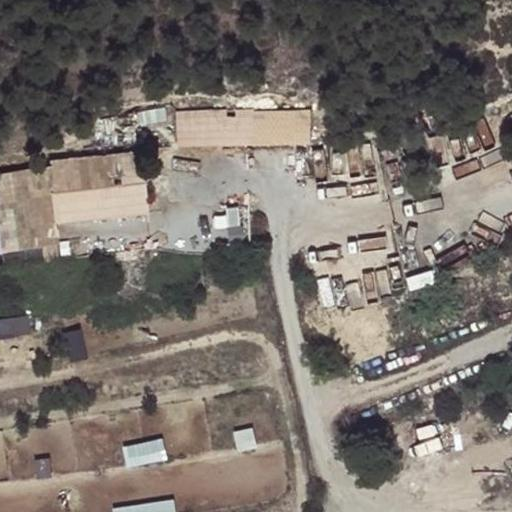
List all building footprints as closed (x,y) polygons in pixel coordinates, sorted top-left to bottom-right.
[(313,112),(176,112),(177,147),(313,146),(313,112)] [(143,152),(49,162),(47,171),(54,226),(150,216),(143,152)] [(54,226),(47,171),(0,177),(0,256),(39,251),(41,265),(59,263),(54,226)] [(132,464),(171,456),(167,435),(128,444),(132,464)] [(118,511),(180,511),(179,498),(118,502),(118,511)]
